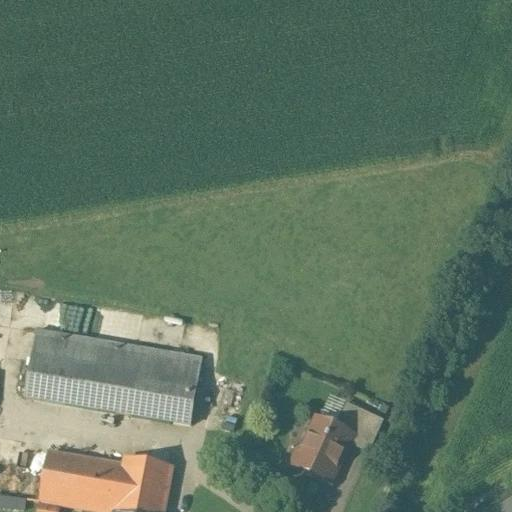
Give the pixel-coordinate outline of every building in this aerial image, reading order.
[(182,359),(37,334),(25,401),(171,425),(182,359)] [(182,359),(171,425),(191,429),(202,362),(182,359)] [(384,424),(345,406),(335,430),(352,438),(349,446),(369,456),(384,424)] [(335,430),(317,422),(304,451),(298,454),(292,468),(331,486),(349,446),(352,438),(335,430)] [(115,511),(123,470),(48,457),(40,505),(83,511),(115,511)] [(164,511),(172,470),(125,462),(123,470),(115,511),(164,511)] [(24,511),(26,503),(0,499),(0,510),(12,511),(24,511)]
